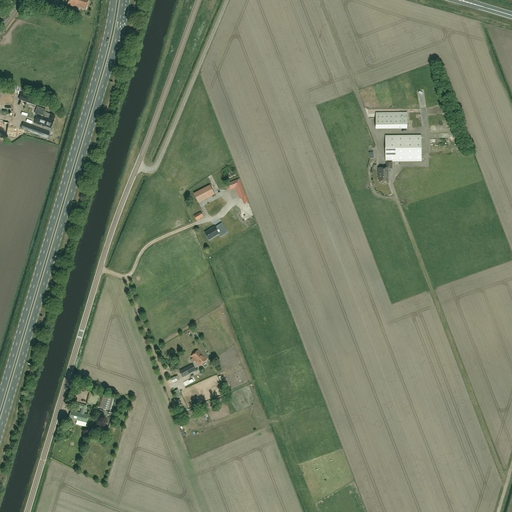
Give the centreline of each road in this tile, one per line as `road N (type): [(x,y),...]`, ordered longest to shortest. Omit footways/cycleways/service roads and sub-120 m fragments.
road 1 (tertiary): [(28,511),(109,237),(198,0)]
road 2 (trunk): [(0,432),(123,0)]
road 3 (trunk): [(113,0),(0,399)]
